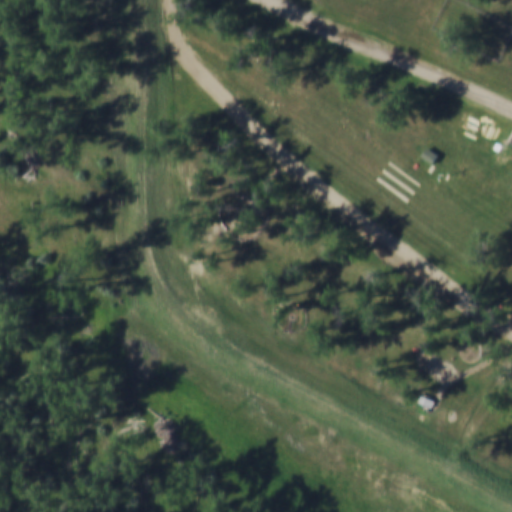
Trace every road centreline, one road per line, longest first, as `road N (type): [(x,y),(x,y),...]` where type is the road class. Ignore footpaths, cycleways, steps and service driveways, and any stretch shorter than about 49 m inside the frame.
road 1 (track): [(145,0),(318,193),(511,330)]
road 2 (track): [(276,0),(511,107)]
road 3 (track): [(511,494),(466,472),(460,449),(511,355)]
